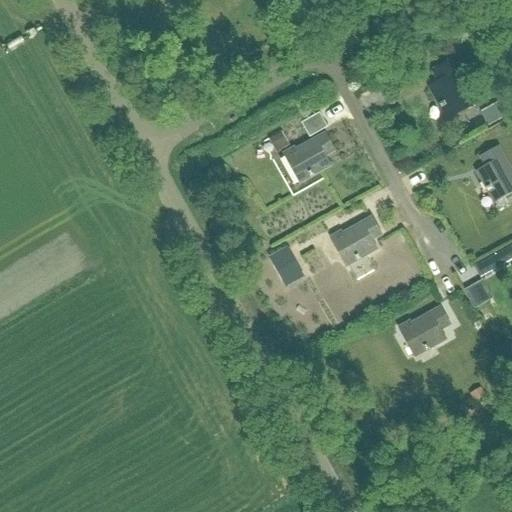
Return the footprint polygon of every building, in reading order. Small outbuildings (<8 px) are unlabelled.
[(460,114),(478,104),(471,93),(469,94),(453,65),(436,74),(441,84),(431,89),(443,109),(445,108),(449,116),(458,111),(460,114)] [(496,125),(510,118),(505,108),(491,116),(496,125)] [(326,157),(336,152),(326,135),(297,151),(296,149),(284,156),(294,173),(298,171),(302,180),(310,176),(312,178),(332,167),(326,157)] [(507,198),(511,194),(511,171),(499,149),(482,158),(488,168),(478,173),(489,193),(492,192),(496,200),(505,195),(507,198)] [(344,255),(349,264),(357,260),(358,262),(379,251),(373,241),(383,236),(373,219),(344,235),(343,233),(331,239),(341,257),(344,255)] [(279,256),(296,285),(310,277),(293,249),(279,256)] [(442,331),(451,326),(442,309),(413,325),(411,323),(400,329),(410,347),(413,345),(418,354),(426,350),(427,352),(447,341),(442,331)]
